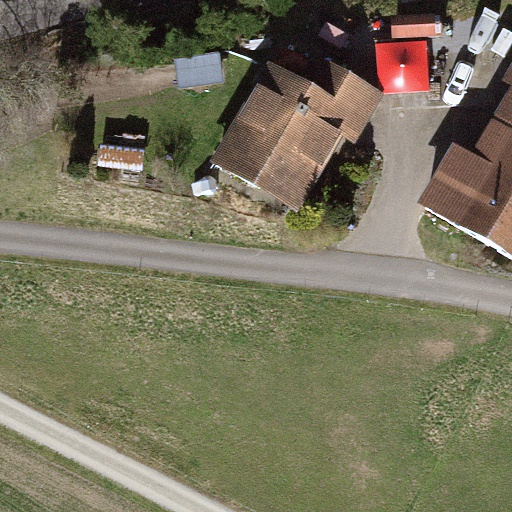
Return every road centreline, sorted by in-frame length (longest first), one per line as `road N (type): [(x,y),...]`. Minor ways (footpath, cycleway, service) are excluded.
road 1 (track): [(0,241),(511,312)]
road 2 (track): [(208,511),(0,403)]
